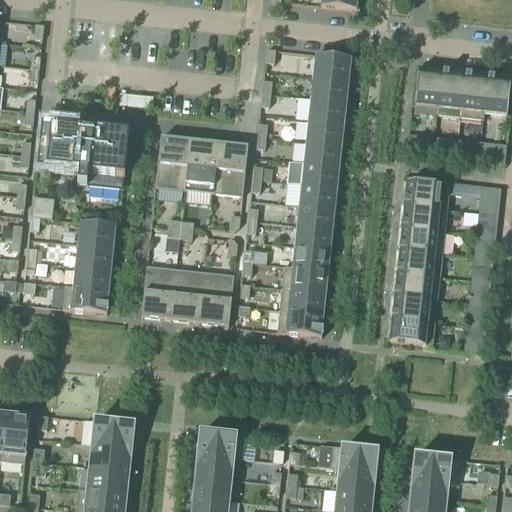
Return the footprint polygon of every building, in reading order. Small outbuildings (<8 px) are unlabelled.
[(320,0),(319,11),(359,16),(359,14),(358,14),(359,3),(357,3),(357,0),(320,0)] [(33,43),(42,44),(43,30),(34,30),(33,43)] [(273,69),(275,56),(266,55),(265,68),(273,69)] [(314,60),(312,82),(351,86),(348,85),(349,76),(351,76),(352,66),(353,66),(353,64),(314,60)] [(31,61),(30,74),(38,75),(40,62),(31,61)] [(413,117),(436,120),(442,73),(441,73),(440,76),(431,75),(432,73),(419,72),(420,71),(418,71),(413,117)] [(436,120),(459,122),(464,76),(463,75),(463,79),(454,78),(454,76),(442,74),(442,73),(436,120)] [(38,75),(30,74),(28,86),(37,87),(38,75)] [(459,122),(482,125),(487,78),(486,78),(486,81),(477,80),(477,78),(465,77),(465,76),(464,76),(459,122)] [(487,78),(482,125),(483,125),(483,118),(506,120),(510,81),(509,80),(508,84),(499,83),(499,81),(487,79),(488,78),(487,78)] [(312,82),(309,104),(349,108),(349,107),(346,107),(347,98),(349,98),(350,87),(351,87),(351,86),(312,82)] [(263,86),(261,98),(270,99),(271,87),(263,86)] [(270,99),(261,98),(260,111),(269,112),(270,99)] [(26,104),(25,117),(34,117),(35,105),(26,104)] [(309,104),(307,125),(346,129),(344,128),(345,119),(347,119),(348,109),(349,108),(309,104)] [(34,117),(25,117),(24,129),(32,130),(33,128),(34,117)] [(307,125),(305,147),(344,151),(344,150),(341,150),(342,141),(344,141),(345,130),(346,130),(346,129),(307,125)] [(76,190),(122,194),(128,138),(91,134),(90,137),(78,135),(78,133),(41,129),(36,173),(78,177),(76,190)] [(258,129),(257,141),(265,142),(267,130),(258,129)] [(154,193),(184,196),(189,144),(188,144),(188,145),(162,142),(162,141),(160,141),(154,193)] [(265,142),(257,141),(256,151),(255,154),(264,155),(265,142)] [(419,144),(407,143),(405,159),(417,160),(419,144)] [(184,196),(212,199),(218,147),(217,147),(217,148),(190,145),(190,144),(189,144),(184,196)] [(432,162),(439,163),(440,163),(442,147),(434,146),(432,162)] [(22,147),(21,159),(29,160),(31,148),(22,147)] [(218,147),(212,199),(242,202),(247,151),(246,150),(245,151),(219,148),(218,147)] [(305,147),(302,168),(342,172),(339,171),(340,162),(342,162),(343,152),(344,152),(344,151),(305,147)] [(456,148),(455,164),(463,165),(464,149),(456,148)] [(477,167),(485,168),(487,152),(479,151),(477,167)] [(29,160),(21,159),(19,172),(28,173),(29,160)] [(302,168),(300,189),(339,194),(339,193),(337,193),(338,184),(340,184),(341,173),(342,173),(342,172),(302,168)] [(253,172),(252,184),(261,185),(262,173),(253,172)] [(261,185),(252,184),(251,197),(259,198),(261,185)] [(400,209),(447,214),(449,191),(402,186),(402,188),(405,188),(404,197),(402,197),(401,209),(400,209)] [(17,189),(16,201),(25,202),(26,190),(17,189)] [(300,189),(298,211),(337,215),(337,214),(334,214),(335,205),(337,205),(338,195),(339,195),(339,194),(300,189)] [(25,202),(16,201),(15,214),(23,215),(25,202)] [(33,202),(31,222),(39,223),(51,224),(53,204),(33,202)] [(397,231),(397,232),(444,237),(444,236),(437,236),(439,215),(446,216),(447,214),(400,209),(400,210),(403,211),(402,220),(400,220),(399,231),(397,231)] [(482,210),(481,218),(497,220),(498,212),(482,210)] [(298,211),(296,231),(335,235),(332,235),(333,225),(335,226),(336,216),(337,216),(337,215),(298,211)] [(249,214),(247,226),(256,227),(257,215),(249,214)] [(229,236),(234,237),(238,233),(240,222),(231,221),(229,236)] [(39,223),(31,222),(29,236),(38,237),(39,223)] [(168,225),(167,234),(180,235),(180,227),(168,225)] [(256,227),(247,226),(246,239),(255,240),(256,227)] [(79,227),(76,250),(116,254),(116,253),(113,253),(114,244),(116,244),(117,233),(118,233),(118,232),(79,227)] [(180,227),(180,235),(192,237),(193,228),(180,227)] [(13,231),(12,243),(20,244),(22,231),(13,231)] [(296,231),(293,252),(333,256),(333,255),(330,255),(331,246),(333,246),(334,236),(335,237),(335,235),(296,231)] [(395,254),(395,255),(442,260),(444,237),(397,232),(397,233),(400,233),(399,242),(397,242),(396,254),(395,254)] [(480,233),(479,241),(495,243),(496,235),(480,233)] [(166,242),(179,244),(180,235),(167,234),(166,242)] [(180,235),(179,244),(191,245),(192,237),(180,235)] [(20,244),(12,243),(10,256),(19,257),(20,244)] [(233,246),(228,245),(227,260),(235,261),(237,250),(233,246)] [(76,250),(74,271),(113,276),(113,275),(111,275),(112,266),(114,266),(115,255),(116,255),(116,254),(76,250)] [(283,271),(283,272),(330,277),(328,276),(329,267),(331,267),(332,257),(333,257),(333,256),(293,252),(291,272),(283,271)] [(27,254),(26,266),(35,267),(36,255),(27,254)] [(244,255),(243,268),(252,269),(253,256),(244,255)] [(392,277),(439,282),(442,260),(395,255),(395,256),(398,256),(397,265),(395,265),(394,277),(392,277)] [(477,264),(493,265),(493,257),(477,256),(477,264)] [(9,265),(8,277),(17,278),(18,265),(9,265)] [(35,267),(26,266),(25,279),(33,280),(35,267)] [(252,269),(243,268),(242,280),(250,281),(252,269)] [(64,291),(64,292),(111,297),(111,296),(108,296),(109,287),(111,287),(113,277),(113,276),(74,271),(72,292),(64,291)] [(169,326),(170,326),(175,275),(146,271),(140,323),(142,323),(142,322),(169,325),(169,326)] [(283,272),(281,294),(328,299),(328,298),(325,298),(326,289),(328,289),(329,278),(330,278),(330,277),(283,272)] [(197,329),(198,329),(204,278),(175,275),(170,326),(171,326),(171,325),(198,328),(197,329)] [(390,299),(390,300),(437,305),(439,282),(392,277),(392,278),(396,279),(395,288),(393,288),(391,300),(390,299)] [(204,278),(198,329),(199,329),(199,328),(226,331),(226,332),(228,332),(233,281),(204,278)] [(474,286),(490,288),(491,280),(475,278),(474,286)] [(5,286),(3,296),(15,297),(16,287),(5,286)] [(22,298),(34,299),(35,289),(24,288),(22,298)] [(249,290),(241,289),(239,302),(248,303),(249,290)] [(111,297),(64,292),(61,315),(106,319),(107,309),(109,309),(110,298),(111,298),(111,297)] [(281,294),(278,315),(326,320),(326,319),(323,319),(324,310),(326,310),(327,300),(328,300),(328,299),(281,294)] [(388,322),(388,323),(434,328),(434,327),(427,326),(429,305),(437,306),(437,305),(390,300),(390,301),(393,301),(392,310),(390,310),(389,322),(388,322)] [(472,309),(488,311),(488,303),(473,301),(472,309)] [(237,321),(248,322),(249,312),(238,311),(237,321)] [(326,320),(278,315),(276,338),(321,342),(322,332),(324,332),(325,321),(326,321),(326,320)] [(434,328),(388,323),(387,324),(391,324),(390,333),(388,333),(386,345),(385,345),(385,346),(424,351),(432,351),(434,328)] [(485,333),(486,325),(470,324),(469,332),(485,333)] [(468,346),(466,358),(482,360),(484,348),(468,346)] [(5,421),(0,467),(24,469),(29,421),(5,418),(5,421)] [(35,434),(46,435),(48,422),(37,421),(37,422),(35,434)] [(93,427),(90,450),(131,454),(133,431),(93,427)] [(199,438),(197,459),(233,464),(241,464),(243,442),(199,438)] [(90,450),(88,473),(128,477),(131,454),(90,450)] [(332,452),(330,473),(375,478),(377,457),(332,452)] [(33,454),(32,467),(43,468),(44,455),(33,454)] [(274,455),(272,467),(282,468),(283,456),(274,455)] [(289,469),(298,470),(299,458),(290,457),(289,469)] [(197,459),(194,480),(231,484),(233,464),(197,459)] [(414,461),(411,482),(456,487),(458,465),(414,461)] [(43,468),(32,467),(30,480),(41,481),(43,468)] [(78,494),(78,495),(126,500),(128,477),(88,473),(86,495),(78,494)] [(338,475),(336,496),(372,499),(375,478),(330,473),(330,474),(338,475)] [(271,477),(270,489),(279,490),(281,478),(271,477)] [(488,490),(497,491),(498,479),(489,478),(488,490)] [(288,479),(286,490),(296,491),(297,480),(288,479)] [(194,480),(192,502),(229,506),(231,484),(194,480)] [(411,482),(409,503),(446,507),(448,486),(456,487),(411,482)] [(279,490),(270,489),(269,500),(278,501),(279,490)] [(296,491),(286,490),(285,502),(295,503),(296,491)] [(78,495),(75,511),(124,511),(126,500),(78,495)] [(336,496),(333,511),(370,511),(372,499),(336,496)] [(0,498),(0,509),(9,511),(10,500),(0,498)] [(28,499),(27,511),(37,511),(39,500),(28,499)] [(487,500),(486,511),(489,511),(494,511),(496,501),(487,500)] [(192,502),(190,511),(227,511),(229,506),(192,502)] [(511,502),(503,502),(502,511),(511,511),(511,508),(511,502)] [(409,503),(408,511),(445,511),(446,507),(409,503)]
